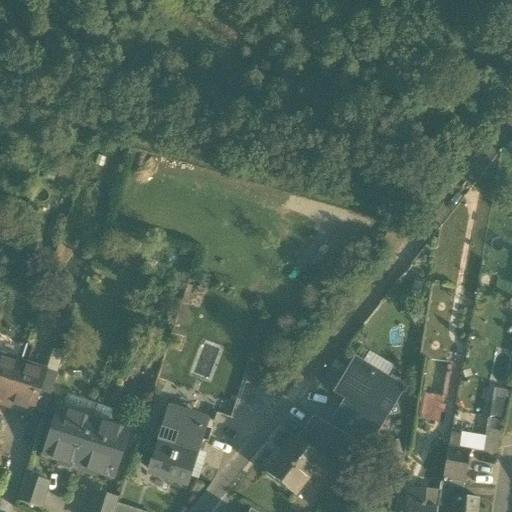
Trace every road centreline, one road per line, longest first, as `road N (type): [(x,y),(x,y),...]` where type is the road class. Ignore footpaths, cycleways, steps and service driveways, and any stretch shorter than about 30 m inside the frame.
road 1 (track): [(320,364),(511,125)]
road 2 (residential): [(201,511),(320,364)]
